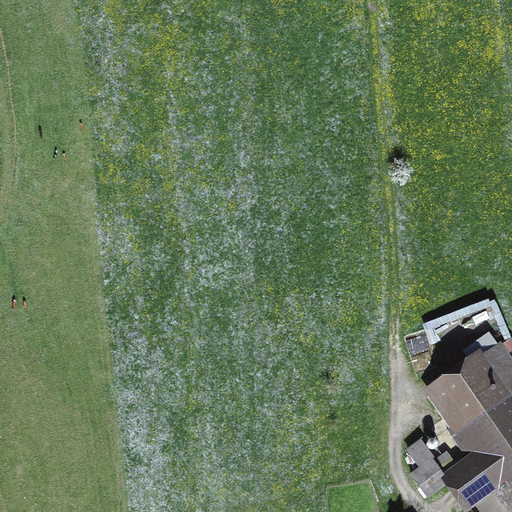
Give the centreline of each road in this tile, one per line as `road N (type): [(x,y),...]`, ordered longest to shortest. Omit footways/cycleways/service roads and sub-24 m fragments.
road 1 (track): [(393,433),(393,273)]
road 2 (track): [(425,416),(393,433),(396,472),(424,511)]
